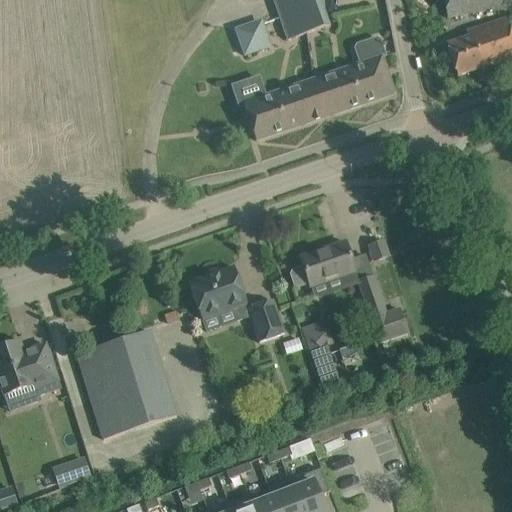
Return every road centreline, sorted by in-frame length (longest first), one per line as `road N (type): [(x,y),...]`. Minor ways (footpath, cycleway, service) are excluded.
road 1 (tertiary): [(431,134),(0,280)]
road 2 (residential): [(511,324),(431,134)]
road 3 (residential): [(431,134),(396,0)]
